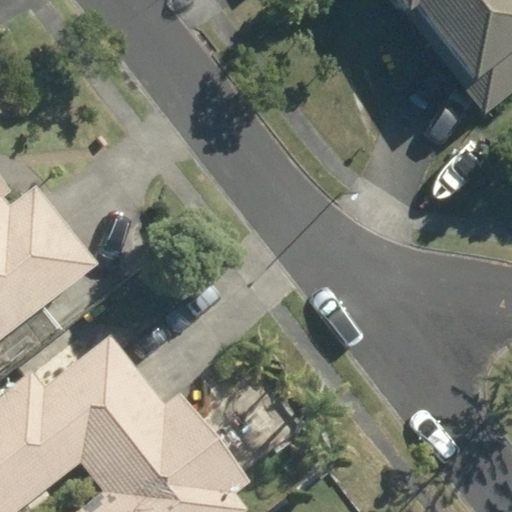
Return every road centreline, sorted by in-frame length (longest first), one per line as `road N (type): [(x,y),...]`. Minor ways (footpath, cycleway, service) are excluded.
road 1 (residential): [(331,264),(124,0)]
road 2 (residential): [(511,495),(331,264)]
road 3 (residential): [(331,264),(511,304)]
